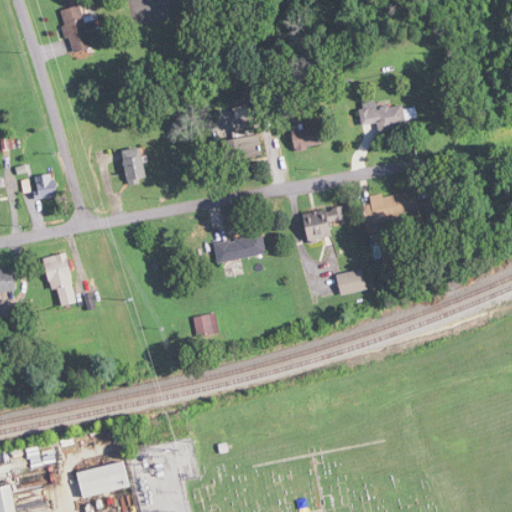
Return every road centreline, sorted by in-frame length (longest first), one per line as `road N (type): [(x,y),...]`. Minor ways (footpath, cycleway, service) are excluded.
road 1 (residential): [(0,240),(414,163)]
road 2 (residential): [(84,224),(20,0)]
